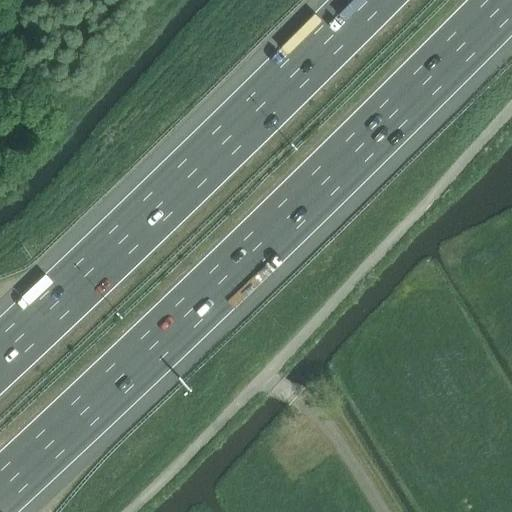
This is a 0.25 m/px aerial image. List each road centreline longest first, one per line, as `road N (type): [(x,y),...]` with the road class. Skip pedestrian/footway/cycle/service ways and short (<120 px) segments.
road 1 (motorway): [(0,485),(506,0)]
road 2 (motorway): [(367,0),(0,355)]
road 3 (residential): [(260,382),(511,107)]
road 4 (unclassified): [(127,511),(260,382)]
